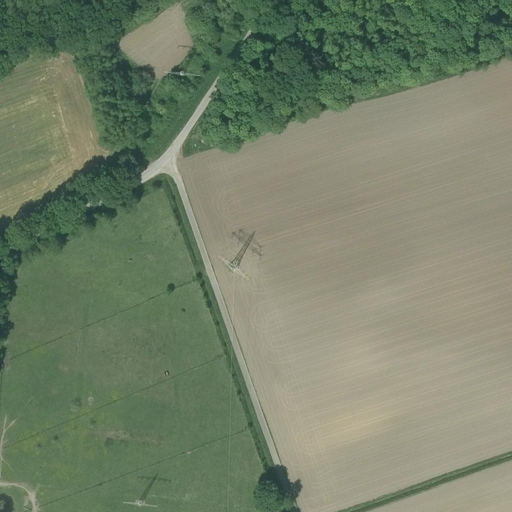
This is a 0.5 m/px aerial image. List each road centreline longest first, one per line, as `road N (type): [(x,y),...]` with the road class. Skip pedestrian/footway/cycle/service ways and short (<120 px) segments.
road 1 (unclassified): [(293,511),(168,158)]
road 2 (unclassified): [(0,251),(168,158)]
road 3 (unclassified): [(168,158),(273,0)]
